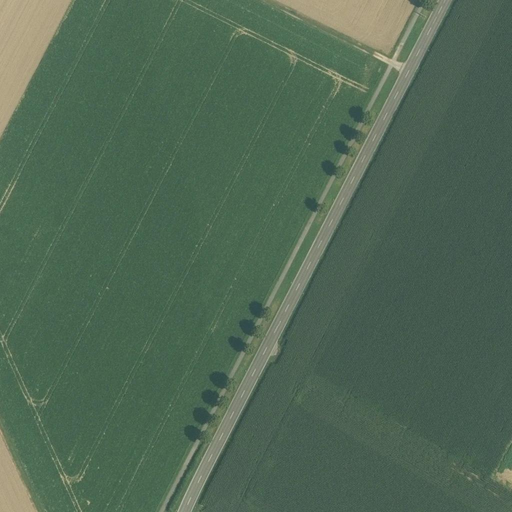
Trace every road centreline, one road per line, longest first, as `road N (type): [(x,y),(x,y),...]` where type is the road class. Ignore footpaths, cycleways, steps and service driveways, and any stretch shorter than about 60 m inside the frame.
road 1 (secondary): [(445,0),(184,511)]
road 2 (track): [(408,71),(260,0)]
